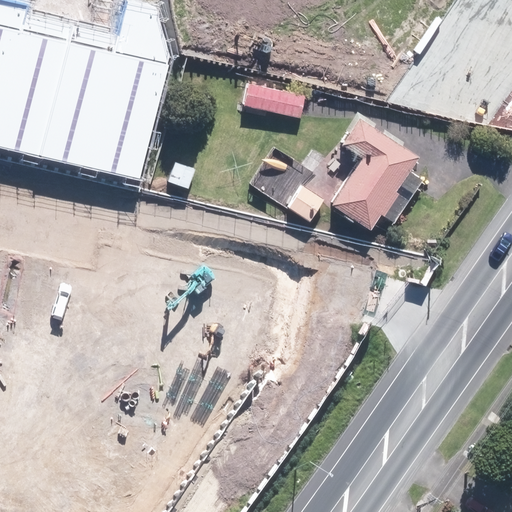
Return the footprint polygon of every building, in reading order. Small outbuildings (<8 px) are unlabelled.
[(0,143),(140,178),(170,56),(159,8),(127,0),(115,50),(0,23),(0,143)] [(244,104),(301,118),(306,95),(250,81),(244,104)] [(332,203),(371,227),(381,211),(385,213),(400,190),(396,187),(418,152),(358,114),(342,140),(363,153),(332,203)] [(311,183),(270,152),(248,182),(289,212),(311,183)] [(198,163),(177,154),(167,180),(188,189),(198,163)]
